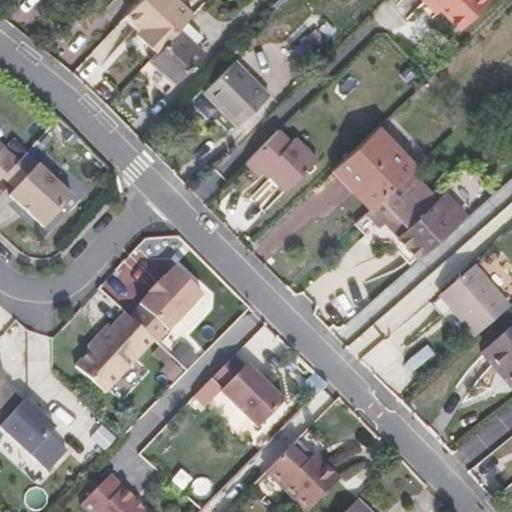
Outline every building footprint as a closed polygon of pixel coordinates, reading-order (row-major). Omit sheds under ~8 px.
[(187,22),(193,15),(177,0),(140,0),(127,14),(149,34),(144,40),(158,53),(179,30),(187,22)] [(423,0),(425,2),(426,0),(430,0),(440,10),(460,29),(489,1),(488,0),(423,0)] [(430,0),(426,0),(425,2),(437,13),(440,10),(430,0)] [(187,22),(179,30),(158,53),(150,61),(176,85),(204,54),(196,46),(204,38),(187,22)] [(316,29),(294,50),(304,61),(326,39),(316,29)] [(234,61),(203,91),(238,126),(269,96),(234,61)] [(415,166),(376,126),(336,164),(355,184),(350,188),(370,209),(409,172),(415,166)] [(289,142),(277,129),(245,161),(258,175),(264,169),(284,190),(315,159),(293,137),(289,142)] [(17,163),(0,147),(0,181),(3,179),(17,163)] [(25,154),(17,163),(3,179),(14,190),(8,197),(44,229),(72,198),(25,154)] [(332,168),(350,188),(355,184),(336,164),(332,168)] [(437,200),(409,172),(370,209),(364,214),(378,226),(393,212),(408,227),(398,237),(417,257),(466,211),(446,191),(437,200)] [(474,336),(508,307),(472,266),(430,302),(440,314),(449,306),(474,336)] [(155,343),(158,346),(203,297),(174,271),(164,282),(163,281),(149,296),(150,297),(140,308),(141,309),(131,321),(155,343)] [(131,321),(126,316),(112,331),(110,328),(96,343),(99,346),(92,353),(77,370),(106,397),(155,343),(131,321)] [(511,325),(481,352),(511,388),(511,325)] [(99,346),(96,343),(89,351),(92,353),(99,346)] [(247,365),(236,355),(213,378),(224,388),(222,390),(260,427),(286,400),(272,386),(263,378),(249,363),(247,365)] [(0,393),(13,375),(0,365),(0,393)] [(266,374),(263,378),(272,386),(275,383),(266,374)] [(327,385),(315,374),(304,385),(315,397),(327,385)] [(23,402),(0,426),(0,430),(28,457),(53,430),(23,402)] [(339,480),(298,439),(266,471),(308,511),(339,480)] [(146,511),(110,475),(80,504),(88,511),(146,511)] [(369,511),(357,500),(345,511),(369,511)]
